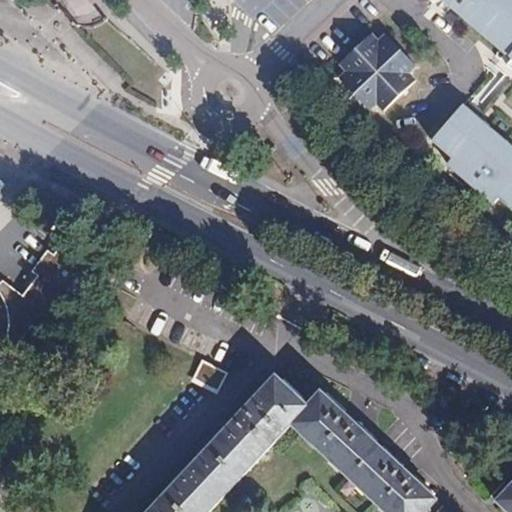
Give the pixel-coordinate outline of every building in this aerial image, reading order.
[(511,0),(452,0),(449,4),(461,15),(466,10),(498,38),(494,42),(511,57),(511,58),(506,65),(511,70),(511,0)] [(369,111),(412,63),(386,36),(379,43),(372,35),(339,67),(346,74),(338,80),(369,111)] [(384,112),(416,83),(409,75),(417,67),(412,63),(369,111),(370,112),(378,105),(384,112)] [(448,166),(484,129),(460,108),(429,140),(450,160),(445,165),(448,166)] [(511,154),(484,129),(448,166),(490,203),(495,199),(511,214),(511,154)] [(69,215),(49,202),(42,212),(62,225),(69,215)] [(53,337),(110,261),(67,230),(21,293),(4,280),(0,285),(0,295),(2,299),(7,311),(9,322),(7,330),(6,336),(16,344),(33,322),(53,337)] [(426,511),(438,500),(318,389),(304,404),(271,373),(143,511),(204,511),(289,421),(386,511),(426,511)] [(511,511),(511,488),(500,502),(510,511),(511,511)] [(0,511),(8,511),(11,509),(0,500),(0,511)]
